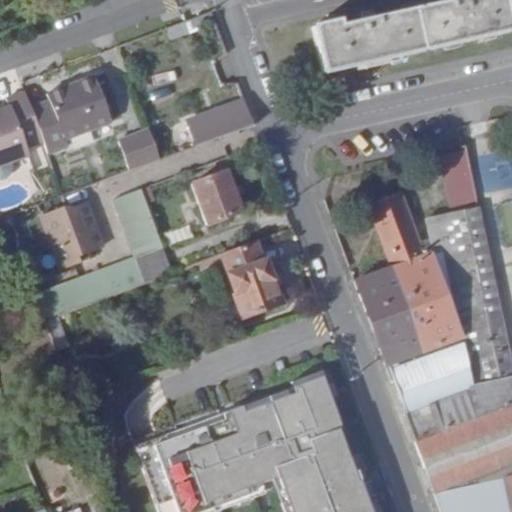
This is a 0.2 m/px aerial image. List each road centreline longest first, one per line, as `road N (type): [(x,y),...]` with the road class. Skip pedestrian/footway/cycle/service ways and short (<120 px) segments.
road 1 (residential): [(278,133),(419,511)]
road 2 (residential): [(511,80),(278,133)]
road 3 (residential): [(169,0),(0,63)]
road 4 (residential): [(235,20),(278,133)]
